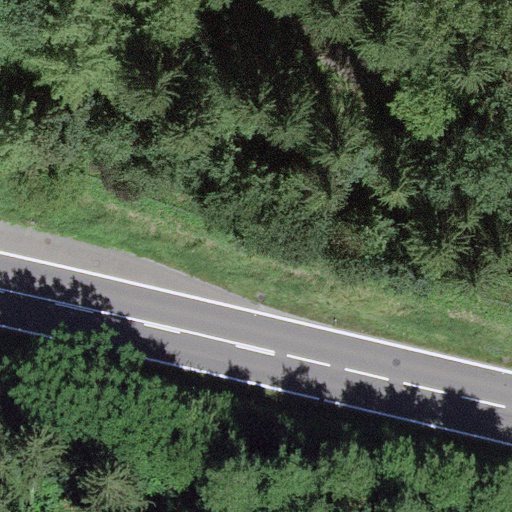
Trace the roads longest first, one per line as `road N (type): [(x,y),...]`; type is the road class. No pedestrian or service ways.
road 1 (primary): [(0,290),(511,408)]
road 2 (track): [(235,0),(412,102),(511,143)]
